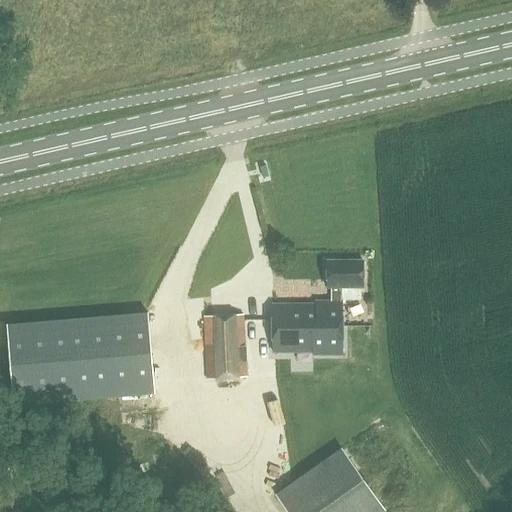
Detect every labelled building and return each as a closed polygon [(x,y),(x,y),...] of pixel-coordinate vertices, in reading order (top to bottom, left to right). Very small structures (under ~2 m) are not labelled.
[(273,303),(273,351),(312,351),(312,354),(342,354),(342,301),(341,301),(341,287),(361,287),(363,287),(364,261),(327,261),(327,287),(333,287),(333,301),(315,301),(315,303),(273,303)] [(7,325),(14,404),(155,393),(148,313),(7,325)] [(207,379),(248,376),(245,314),(204,316),(207,379)] [(196,446),(247,444),(244,388),(193,391),(196,446)] [(307,455),(307,392),(273,392),(273,455),(307,455)] [(382,511),(387,509),(342,446),(275,494),(287,511),(382,511)] [(259,473),(264,484),(291,470),(286,459),(259,473)]
